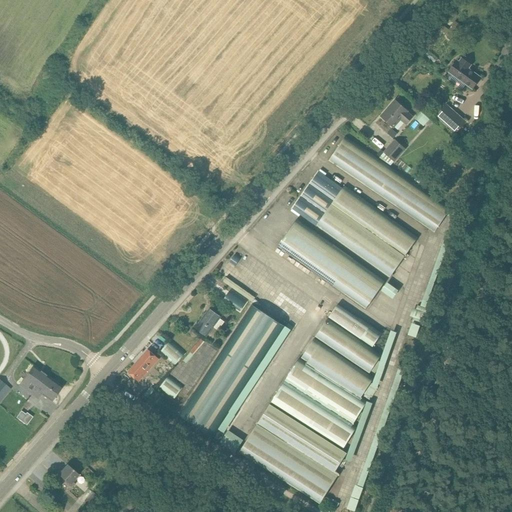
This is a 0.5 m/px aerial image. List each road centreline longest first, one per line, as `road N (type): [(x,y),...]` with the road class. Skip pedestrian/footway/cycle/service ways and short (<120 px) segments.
road 1 (tertiary): [(110,370),(435,0)]
road 2 (track): [(313,511),(114,377)]
road 3 (tertiary): [(0,499),(110,370)]
road 4 (unclassified): [(110,370),(0,321)]
